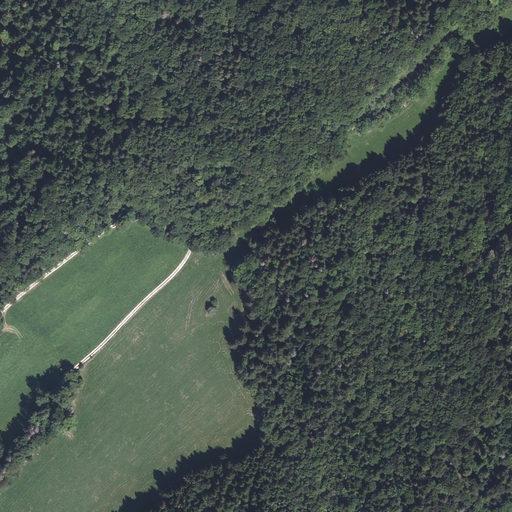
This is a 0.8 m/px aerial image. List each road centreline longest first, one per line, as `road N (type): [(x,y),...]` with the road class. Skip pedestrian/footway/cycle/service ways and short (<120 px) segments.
road 1 (track): [(194,230),(226,223),(282,186),(339,126),(398,102),(464,22),(494,0)]
road 2 (track): [(194,230),(173,277),(76,367),(0,458)]
road 3 (track): [(0,313),(102,231),(131,219),(194,230)]
